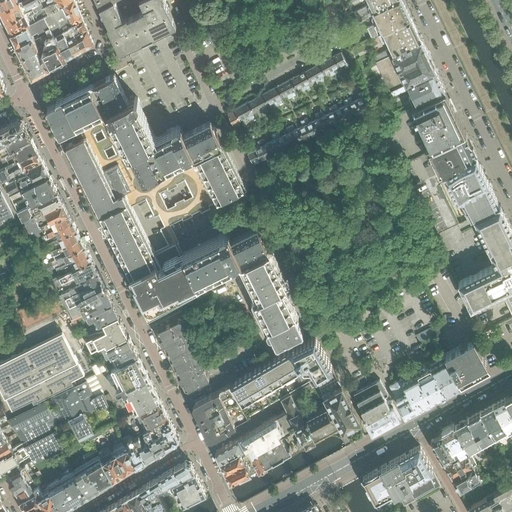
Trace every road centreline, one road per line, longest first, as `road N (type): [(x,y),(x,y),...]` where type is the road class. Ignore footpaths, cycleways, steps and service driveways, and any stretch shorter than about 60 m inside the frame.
road 1 (residential): [(196,439),(25,95)]
road 2 (residential): [(417,0),(511,193)]
road 3 (residential): [(76,511),(196,439)]
